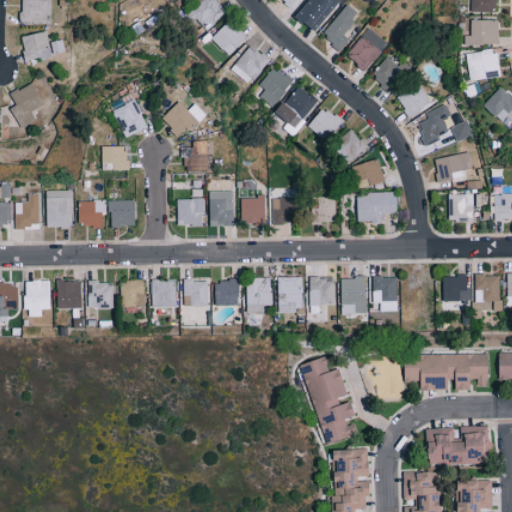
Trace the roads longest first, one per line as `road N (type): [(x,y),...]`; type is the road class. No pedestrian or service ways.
road 1 (residential): [(0,256),(511,246)]
road 2 (residential): [(418,248),(418,196),(394,141),(252,0)]
road 3 (residential): [(511,416),(438,420),(406,439),(392,476),(392,511)]
